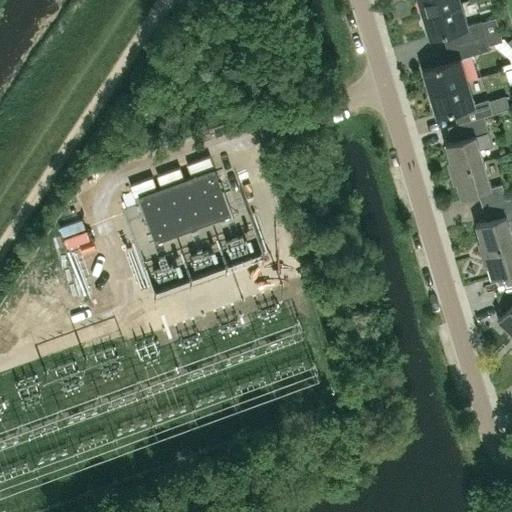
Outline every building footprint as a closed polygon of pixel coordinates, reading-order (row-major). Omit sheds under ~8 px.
[(418,0),(423,14),(461,2),(459,0),(418,0)] [(461,2),(423,14),(430,36),(457,28),(461,42),(486,35),(481,21),(467,24),(461,2)] [(490,48),(486,35),(461,42),(447,47),(451,61),(423,69),(430,92),(468,81),(461,58),(490,48)] [(474,102),(468,81),(430,92),(437,114),(465,106),(469,120),(485,116),(493,113),(489,98),(474,102)] [(485,116),(469,120),(448,127),(453,141),(446,144),(454,170),(485,160),(481,148),(493,144),(485,116)] [(483,206),(507,198),(503,183),(492,186),(485,160),(454,170),(461,196),(478,192),(483,206)] [(215,167),(138,195),(155,241),(232,214),(215,167)] [(511,196),(507,198),(483,206),(487,220),(476,224),(484,250),(511,242),(511,232),(511,230),(511,229),(511,196)] [(503,273),(508,288),(511,286),(511,242),(484,250),(492,276),(503,273)] [(266,245),(157,280),(162,294),(271,259),(266,245)] [(511,286),(508,288),(497,291),(503,313),(498,319),(511,331),(511,286)]
